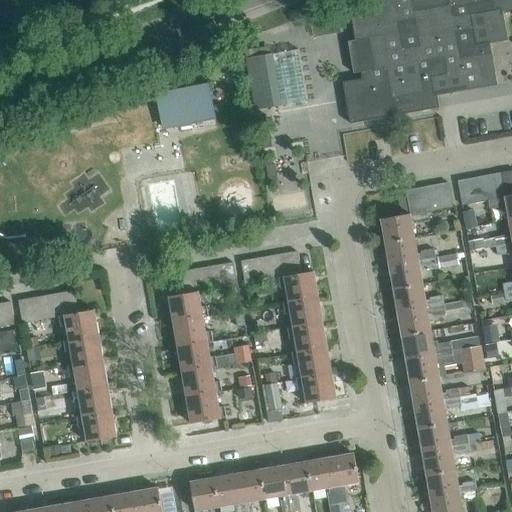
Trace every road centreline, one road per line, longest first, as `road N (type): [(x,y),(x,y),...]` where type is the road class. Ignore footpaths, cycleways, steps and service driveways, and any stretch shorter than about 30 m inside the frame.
road 1 (residential): [(379,419),(347,222),(351,188),(375,171),(511,149)]
road 2 (tertiary): [(0,100),(251,0)]
road 3 (residential): [(146,460),(379,419)]
road 4 (residential): [(146,460),(118,265)]
road 5 (residential): [(0,486),(146,460)]
